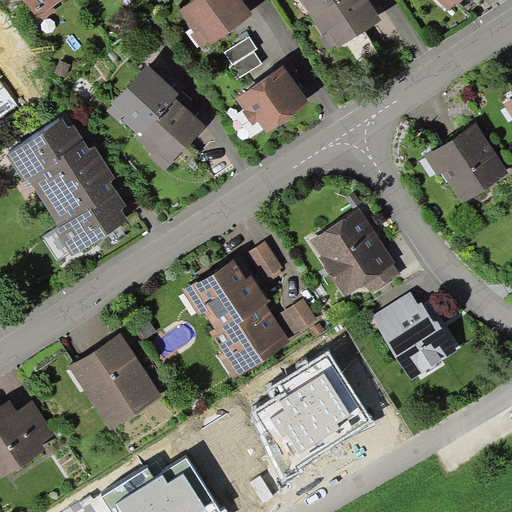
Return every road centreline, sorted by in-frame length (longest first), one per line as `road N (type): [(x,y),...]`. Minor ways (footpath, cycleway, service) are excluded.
road 1 (residential): [(0,353),(343,135)]
road 2 (residential): [(343,135),(446,273),(511,326)]
road 3 (residential): [(511,393),(316,511)]
road 4 (residential): [(343,135),(511,26)]
